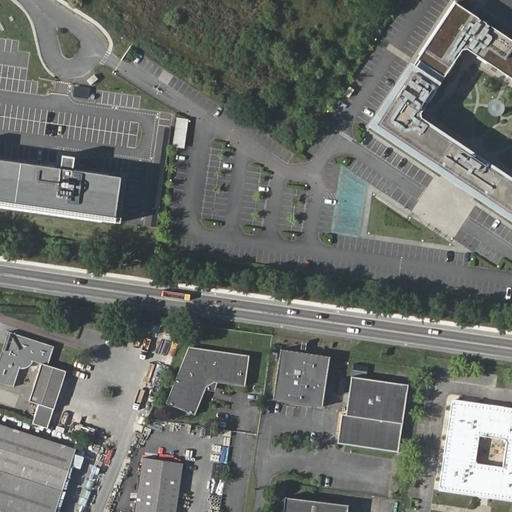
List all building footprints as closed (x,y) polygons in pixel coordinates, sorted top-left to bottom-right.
[(511,41),(508,39),(509,38),(456,3),(418,60),(419,60),(413,70),(412,69),(375,126),(427,161),(428,159),(437,166),(436,167),(445,173),(447,169),(464,180),(481,191),(479,195),(488,200),(488,199),(498,205),(497,207),(511,216),(511,41)] [(350,99),(355,91),(350,87),(345,95),(350,99)] [(186,148),(188,119),(176,118),(174,147),(186,148)] [(122,176),(0,158),(0,206),(115,222),(122,176)] [(0,344),(0,379),(10,383),(16,364),(19,364),(22,365),(27,363),(29,361),(31,358),(32,357),(42,360),(31,396),(56,404),(67,367),(49,362),(54,344),(25,335),(24,337),(20,337),(16,337),(11,338),(7,340),(4,343),(4,345),(0,344)] [(72,357),(75,349),(56,343),(54,351),(72,357)] [(280,346),(273,396),(321,403),(329,353),(280,346)] [(247,356),(188,347),(165,401),(194,414),(206,386),(213,380),(242,386),(247,356)] [(344,418),(341,447),(401,455),(409,390),(351,381),(347,419),(344,418)] [(511,406),(455,398),(442,486),(511,497),(511,406)] [(0,429),(0,511),(49,511),(69,452),(0,429)] [(72,465),(82,467),(85,454),(75,452),(72,465)] [(147,462),(139,511),(180,511),(187,468),(147,462)] [(347,511),(350,496),(287,487),(284,511),(347,511)]
